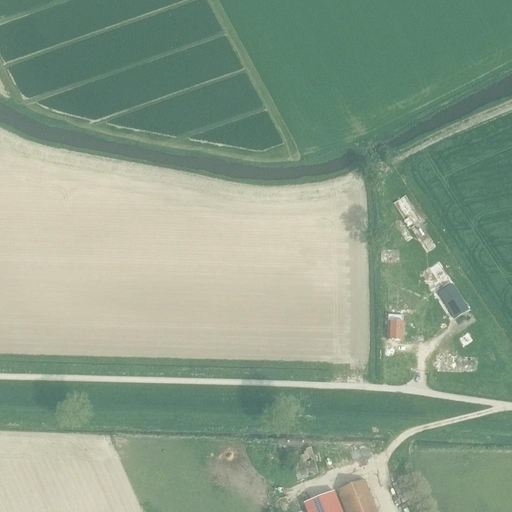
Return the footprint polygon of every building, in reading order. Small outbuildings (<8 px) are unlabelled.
[(438,295),(454,319),(468,311),(452,285),(438,295)] [(402,341),(403,316),(389,316),(388,341),(402,341)] [(441,351),(441,367),(482,369),(482,352),(441,351)] [(345,511),(377,511),(364,480),(337,491),(345,511)] [(341,511),(334,492),(303,504),(306,511),(341,511)]
